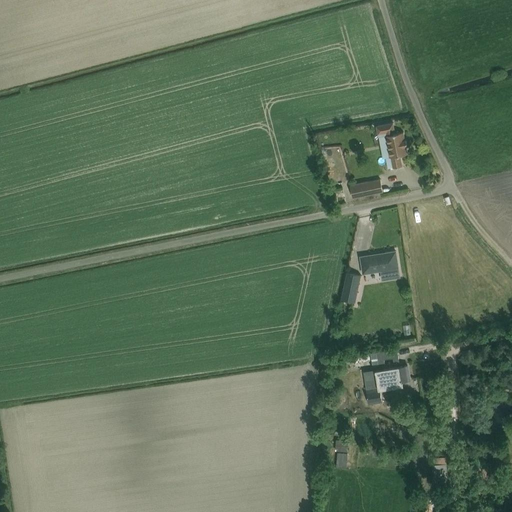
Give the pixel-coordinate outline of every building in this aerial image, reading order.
[(387,136),(383,137),(387,158),(391,157),(393,168),(403,166),(401,155),(407,153),(403,131),(395,133),(393,123),(376,126),(378,134),(386,133),(387,136)] [(381,179),(351,185),(353,198),(384,192),(381,179)] [(353,251),(361,252),(364,233),(356,232),(353,251)] [(385,253),(371,256),(361,257),(363,272),(382,269),(384,280),(400,278),(395,250),(385,252),(385,253)] [(355,302),(361,275),(347,272),(341,299),(355,302)] [(380,388),(410,383),(406,363),(376,368),(380,388)] [(349,455),(350,440),(337,439),(335,454),(349,455)]
